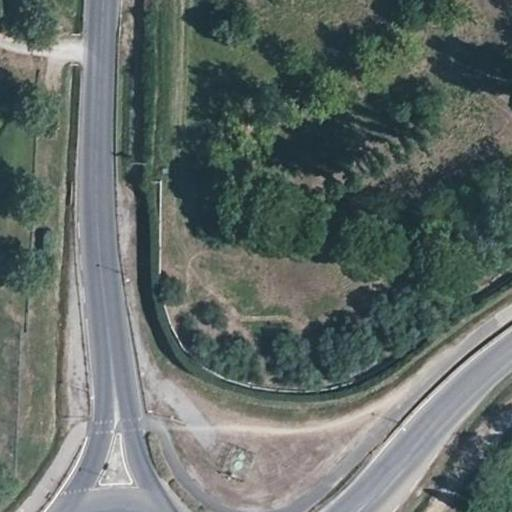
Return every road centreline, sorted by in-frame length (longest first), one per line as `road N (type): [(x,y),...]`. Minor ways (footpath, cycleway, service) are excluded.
road 1 (tertiary): [(116,424),(96,225),(99,0)]
road 2 (unclassified): [(360,511),(462,388),(511,346)]
